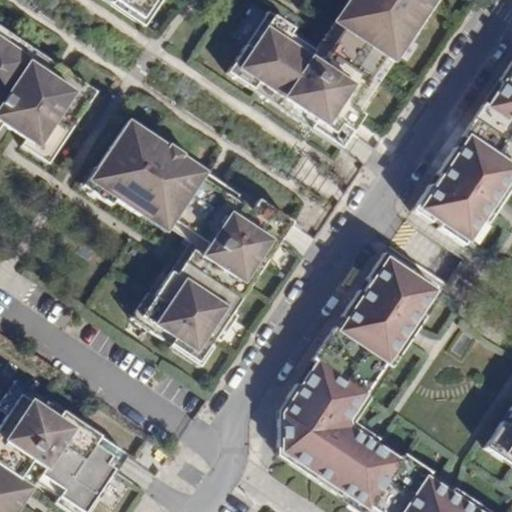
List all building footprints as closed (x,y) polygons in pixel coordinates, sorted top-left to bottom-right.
[(102,0),(110,5),(113,0),(142,20),(154,2),(158,4),(161,0),(102,0)] [(245,45),(226,72),(340,148),(362,115),(358,112),(381,78),(391,63),(433,0),(351,0),(335,25),(324,40),(316,52),(289,35),(293,29),(273,15),(251,49),(245,45)] [(0,124),(9,130),(23,140),(19,147),(40,160),(52,142),(60,147),(95,93),(73,78),(54,65),(35,52),(29,62),(0,42),(0,124)] [(453,149),(435,175),(439,178),(432,189),(428,186),(410,213),(428,225),(433,219),(440,224),(436,230),(462,248),(478,222),(485,227),(511,185),(511,59),(497,81),(502,84),(486,108),(482,105),(460,138),(464,140),(457,152),(453,149)] [(502,84),(497,81),(482,105),(486,108),(502,84)] [(126,122),(94,170),(102,175),(89,193),(109,206),(113,200),(138,217),(141,212),(167,229),(182,239),(189,243),(153,297),(146,293),(133,313),(152,326),(148,332),(197,364),(291,223),(257,201),(253,207),(219,185),(204,174),(126,122)] [(464,140),(460,138),(453,149),(457,152),(464,140)] [(439,178),(435,175),(428,186),(432,189),(439,178)] [(433,219),(428,225),(436,230),(440,224),(433,219)] [(485,227),(478,222),(462,248),(468,252),(485,227)] [(418,313),(434,288),(408,271),(405,275),(398,270),(401,266),(382,253),(365,280),(369,283),(361,294),(357,291),(340,317),(344,320),(337,331),(332,328),(311,361),(315,364),(299,388),(295,385),(285,399),(289,402),(277,421),(276,448),(290,460),(287,464),(339,499),(342,495),(366,511),(367,508),(372,511),(474,511),(478,507),(451,489),(447,496),(436,488),(424,480),(428,474),(402,456),(398,462),(374,446),(378,440),(353,423),(347,419),(383,365),(389,369),(424,317),(418,313)] [(408,271),(401,266),(398,270),(405,275),(408,271)] [(369,283),(365,280),(357,291),(361,294),(369,283)] [(441,293),(434,288),(418,313),(424,317),(441,293)] [(344,320),(340,317),(332,328),(337,331),(344,320)] [(315,364),(311,361),(295,385),(299,388),(315,364)] [(353,423),(389,369),(383,365),(347,419),(353,423)] [(69,511),(84,511),(123,454),(24,387),(15,400),(6,394),(0,402),(0,511),(15,511),(36,481),(57,495),(53,501),(69,511)] [(289,402),(285,399),(277,412),(277,421),(289,402)] [(511,404),(507,412),(511,414),(511,418),(506,427),(500,422),(482,449),(499,461),(502,456),(511,462),(511,404)] [(511,418),(511,414),(507,412),(500,422),(506,427),(511,418)] [(402,456),(378,440),(374,446),(398,462),(402,456)] [(290,460),(276,448),(276,457),(287,464),(290,460)] [(499,461),(511,469),(511,462),(502,456),(499,461)] [(440,482),(428,474),(424,480),(436,488),(440,482)] [(339,499),(359,511),(372,511),(367,508),(366,511),(342,495),(339,499)]
